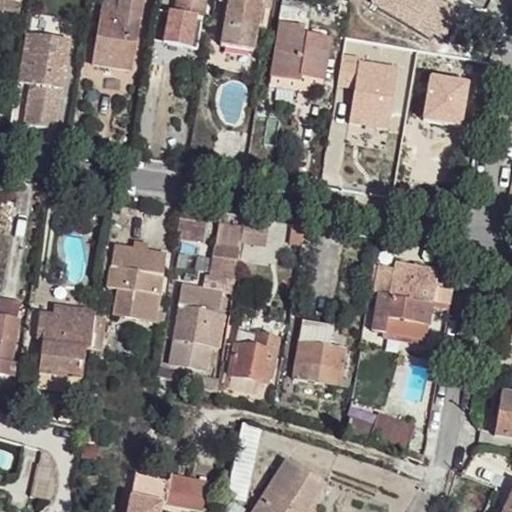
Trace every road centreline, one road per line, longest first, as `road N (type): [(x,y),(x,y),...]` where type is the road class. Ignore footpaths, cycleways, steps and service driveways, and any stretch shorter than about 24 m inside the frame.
road 1 (residential): [(0,158),(480,236)]
road 2 (residential): [(480,236),(447,438)]
road 3 (residential): [(511,59),(480,236)]
